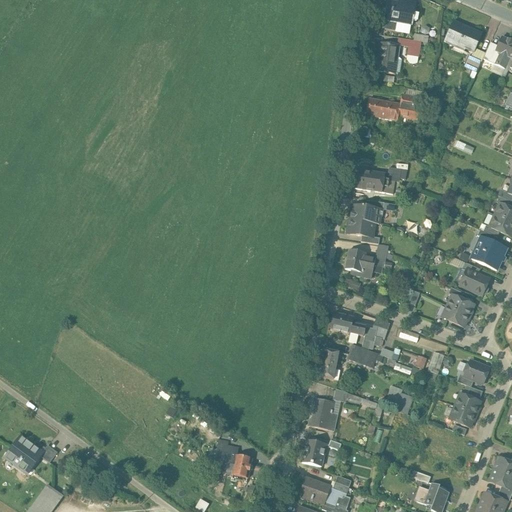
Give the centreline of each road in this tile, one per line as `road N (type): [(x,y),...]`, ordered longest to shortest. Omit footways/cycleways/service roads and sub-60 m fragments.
road 1 (tertiary): [(317,290),(363,0)]
road 2 (tertiary): [(269,511),(317,290)]
road 3 (track): [(180,511),(0,377)]
road 4 (residential): [(481,347),(502,365),(502,386),(461,511)]
road 5 (residential): [(317,290),(481,347)]
